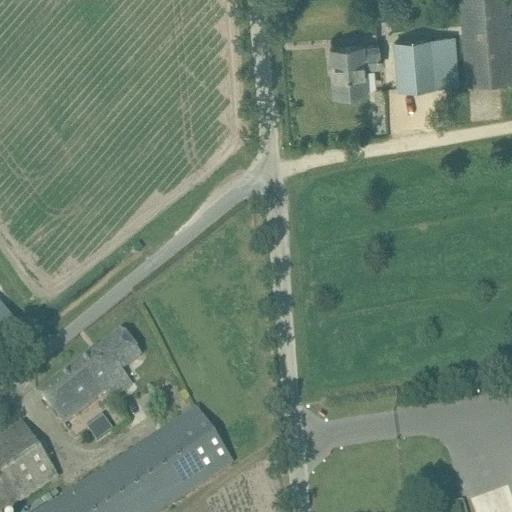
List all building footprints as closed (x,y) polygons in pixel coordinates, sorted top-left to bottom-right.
[(511,80),(511,49),(508,0),(459,0),(466,84),(511,80)] [(453,39),(395,43),(398,90),(457,85),(453,39)] [(379,45),(351,47),(331,48),(334,95),(366,92),(364,68),(380,67),(379,45)] [(0,360),(26,342),(0,304),(0,360)] [(140,356),(121,332),(92,355),(90,353),(38,393),(64,426),(106,393),(112,401),(131,385),(121,372),(140,356)] [(158,511),(215,474),(232,463),(197,410),(42,511),(158,511)] [(94,442),(111,431),(101,416),(84,427),(94,442)] [(23,424),(0,439),(0,511),(7,511),(59,479),(23,424)]
